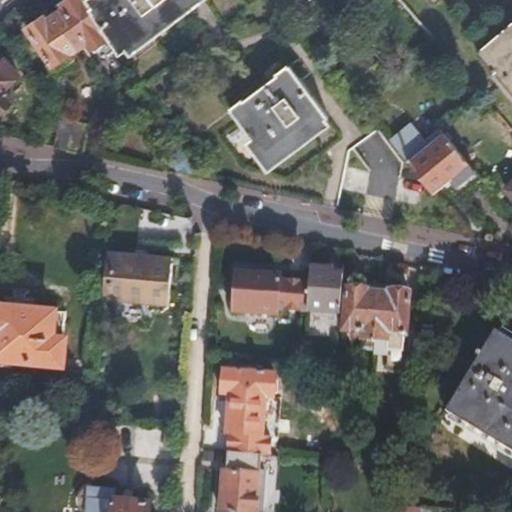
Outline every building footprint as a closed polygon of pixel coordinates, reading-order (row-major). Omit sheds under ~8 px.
[(61,10),(82,43),(89,39),(94,46),(108,38),(84,1),(83,0),(66,0),(67,1),(59,7),(61,10)] [(86,0),(84,1),(108,38),(119,56),(138,42),(144,37),(192,2),(194,0),(86,0)] [(70,51),(82,43),(61,10),(42,23),(39,18),(19,30),(48,74),(74,58),(70,51)] [(511,24),(478,54),(494,72),(489,76),(511,103),(511,24)] [(0,115),(10,108),(1,97),(19,82),(3,63),(0,65),(0,115)] [(265,166),(326,122),(288,70),(260,90),(236,107),(228,113),(247,140),(265,166)] [(68,151),(74,121),(59,118),(53,148),(68,151)] [(68,151),(82,154),(88,124),(74,121),(68,151)] [(331,129),(326,122),(265,166),(247,140),(240,145),(264,178),(331,129)] [(409,124),(388,142),(432,195),(445,183),(456,197),(478,179),(441,134),(427,145),(424,141),(409,124)] [(437,130),(424,141),(427,145),(441,134),(437,130)] [(163,151),(178,175),(198,179),(175,143),(163,151)] [(167,257),(103,252),(100,298),(139,301),(140,305),(144,312),(160,312),(165,303),(167,257)] [(309,282),(306,307),(338,309),(341,270),(310,268),(309,282)] [(237,273),(235,311),(276,314),(276,309),(306,312),(306,307),(309,282),(278,280),(278,277),(237,273)] [(368,336),(376,336),(380,290),(371,290),(371,285),(353,284),(353,290),(349,290),(347,330),(368,330),(368,336)] [(15,288),(14,300),(43,302),(44,291),(15,288)] [(380,290),(376,336),(389,336),(389,330),(406,331),(408,291),(380,290)] [(62,354),(64,333),(56,332),(58,304),(43,302),(14,300),(0,299),(0,348),(2,349),(1,356),(27,358),(27,351),(62,354)] [(56,332),(64,333),(66,304),(58,304),(56,332)] [(511,341),(493,331),(443,413),(511,454),(511,341)] [(301,357),(300,367),(333,370),(334,360),(301,357)] [(222,370),(219,393),(228,394),(225,433),(260,436),(263,396),(269,397),(270,374),(222,370)] [(0,384),(0,397),(8,398),(9,385),(0,384)] [(96,511),(164,511),(165,511),(166,508),(165,505),(164,502),(159,499),(157,499),(159,481),(124,479),(124,469),(100,468),(98,468),(97,468),(96,469),(95,469),(94,470),(92,472),(90,474),(89,475),(88,477),(88,479),(88,480),(88,483),(88,484),(88,487),(89,488),(91,490),(92,492),(93,493),(94,494),(96,495),(98,495),(96,511)] [(222,470),(219,509),(254,511),(257,473),(222,470)]
